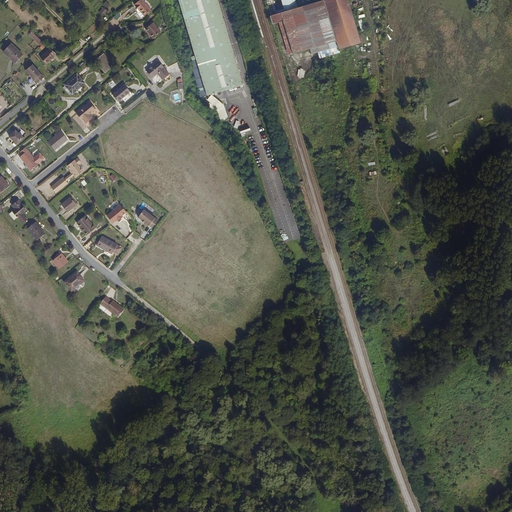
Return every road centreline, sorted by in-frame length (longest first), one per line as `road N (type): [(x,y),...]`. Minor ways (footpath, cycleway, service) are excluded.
road 1 (track): [(122,284),(202,359),(97,463),(114,511)]
road 2 (residential): [(0,151),(83,255),(122,284)]
